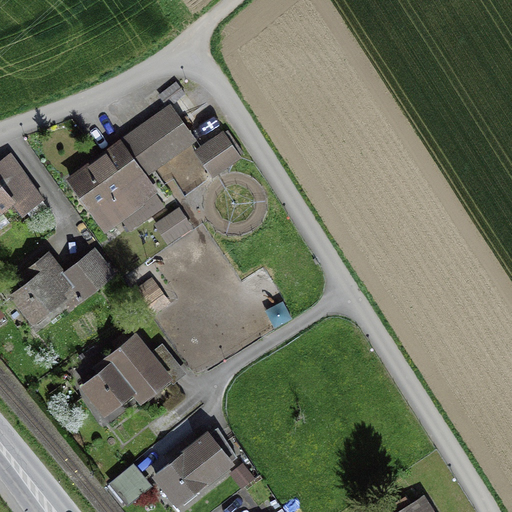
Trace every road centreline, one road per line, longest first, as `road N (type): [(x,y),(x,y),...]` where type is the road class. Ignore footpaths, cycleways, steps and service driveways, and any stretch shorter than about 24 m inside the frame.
road 1 (residential): [(185,45),(223,92),(490,511)]
road 2 (residential): [(0,132),(115,88),(185,45)]
